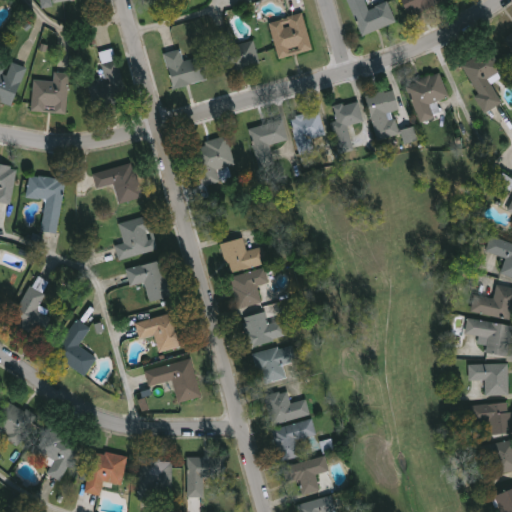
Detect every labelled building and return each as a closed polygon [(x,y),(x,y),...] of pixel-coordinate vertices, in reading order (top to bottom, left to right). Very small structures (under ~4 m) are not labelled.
[(40,0),(42,8),(53,6),(51,0),(40,0)] [(346,0),(364,0),(368,10),(387,2),(395,22),(360,36),(346,0)] [(438,0),(439,2),(408,16),(400,0),(438,0)] [(269,22),(302,14),(311,50),(278,58),(269,22)] [(511,34),(501,42),(511,56),(511,34)] [(224,73),(217,48),(252,38),(259,63),(224,73)] [(479,94),(462,66),(491,48),(503,69),(487,78),(501,102),(484,112),(475,96),(479,94)] [(97,52),(114,49),(122,92),(106,95),(97,52)] [(207,79),(173,87),(164,53),(180,49),(182,60),(201,56),(207,79)] [(0,74),(6,76),(10,62),(25,66),(12,106),(0,102),(0,74)] [(30,110),(33,79),(53,81),(53,71),(69,73),(66,113),(30,110)] [(449,96),(435,102),(438,109),(432,111),(434,117),(421,122),(406,85),(439,71),(449,96)] [(365,96),(393,89),(399,109),(393,111),(399,134),(376,140),(365,96)] [(339,153),(331,105),(358,101),(361,122),(347,124),(351,151),(339,153)] [(291,116),(319,111),(324,134),(309,137),(312,155),(299,157),(291,116)] [(269,143),(273,165),(257,168),(249,127),(283,120),(287,140),(269,143)] [(401,129),(404,143),(418,141),(415,127),(401,129)] [(199,142),(227,136),(233,165),(217,169),(220,182),(208,185),(199,142)] [(92,172),(133,163),(141,198),(117,203),(113,185),(96,189),(92,172)] [(0,164),(16,167),(11,204),(0,202),(0,164)] [(41,232),(45,200),(26,197),(29,175),(64,180),(57,234),(41,232)] [(157,250),(117,260),(114,246),(123,244),(118,223),(149,216),(157,250)] [(511,243),(511,279),(499,275),(505,258),(485,251),(491,236),(511,243)] [(220,244),(243,238),(246,251),(261,247),(265,264),(228,273),(220,244)] [(114,272),(163,261),(171,297),(149,302),(144,282),(118,288),(114,272)] [(237,309),(229,277),(264,268),(268,283),(256,286),(261,303),(237,309)] [(11,322),(29,285),(45,293),(36,311),(48,317),(39,336),(11,322)] [(493,299),(496,285),(511,287),(511,320),(471,312),(474,295),(493,299)] [(158,352),(154,336),(139,339),(135,322),(179,312),(186,345),(158,352)] [(286,338),(248,347),(241,318),(265,312),(268,323),(282,320),(286,338)] [(511,325),(508,356),(485,353),(487,337),(465,335),(467,319),(511,325)] [(96,359),(84,376),(53,353),(77,320),(89,329),(77,346),(96,359)] [(253,353),(291,344),(295,362),(283,365),(286,378),(260,385),(253,353)] [(200,397),(177,403),(172,381),(148,387),(144,370),(191,359),(200,397)] [(508,395),(484,395),(484,380),(468,380),(468,364),(507,364),(508,395)] [(309,415),(272,424),(265,396),(286,391),(289,403),(305,400),(309,415)] [(0,435),(0,404),(3,399),(34,416),(18,445),(0,435)] [(489,422),(471,423),(470,405),(511,403),(511,434),(489,435),(489,422)] [(296,440),(301,457),(280,462),(272,430),(311,419),(316,434),(296,440)] [(49,426),(81,445),(60,481),(46,473),(53,461),(35,451),(49,426)] [(511,474),(495,474),(495,442),(511,442),(511,474)] [(127,458),(121,485),(103,481),(100,495),(84,492),(93,451),(127,458)] [(187,457),(217,457),(217,479),(204,479),(204,497),(187,497),(187,457)] [(285,484),(281,467),(324,457),(328,473),(285,484)] [(138,495),(139,458),(172,459),(171,496),(138,495)] [(511,511),(500,511),(494,492),(511,486),(511,511)] [(298,511),(296,504),(331,496),(335,511),(298,511)]
